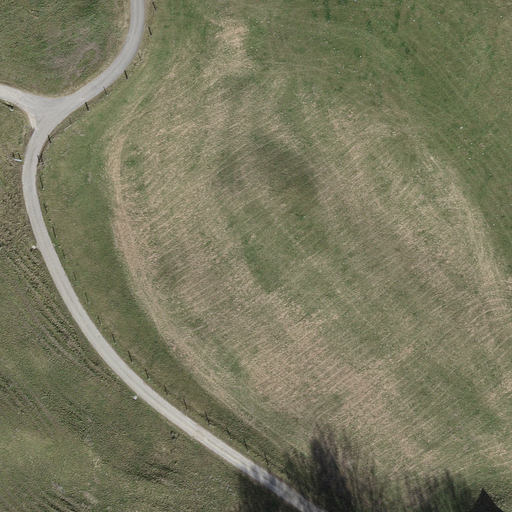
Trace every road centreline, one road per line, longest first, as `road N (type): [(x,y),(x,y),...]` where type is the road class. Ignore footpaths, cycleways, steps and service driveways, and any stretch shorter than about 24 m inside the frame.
road 1 (track): [(310,511),(197,434),(100,328),(58,254),(32,163),(50,121),(0,87)]
road 2 (track): [(50,121),(87,95),(141,34),(142,0)]
